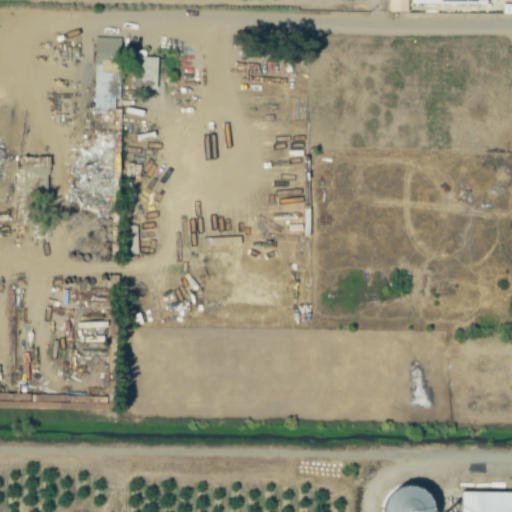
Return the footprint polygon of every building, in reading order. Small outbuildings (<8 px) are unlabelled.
[(389,0),(389,12),(408,12),(407,0),(389,0)] [(121,38),(95,38),(94,91),(100,92),(99,109),(114,109),(115,99),(120,99),(121,38)] [(157,90),(157,57),(146,57),(146,56),(135,55),(134,78),(131,78),(131,88),(142,88),(142,89),(157,90)] [(73,60),(40,59),(40,67),(73,67),(73,60)] [(389,483),(382,511),(432,511),(437,494),(389,483)] [(511,511),(511,493),(458,492),(458,511),(511,511)]
